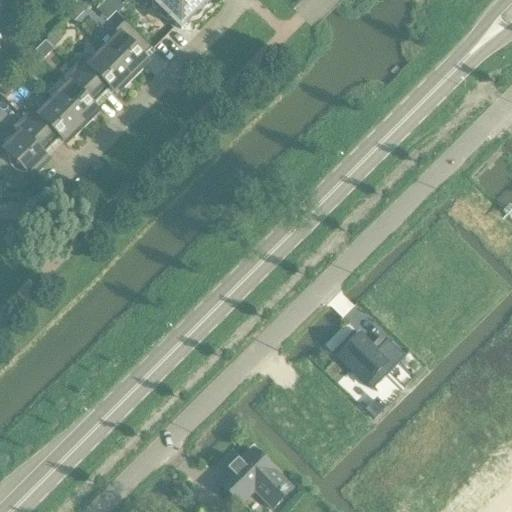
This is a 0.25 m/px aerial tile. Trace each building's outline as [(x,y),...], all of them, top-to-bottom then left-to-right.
[(126,0),(104,0),(103,1),(115,13),(127,1),(126,0)] [(161,20),(162,21),(166,17),(180,31),(188,24),(190,24),(192,24),(194,23),(196,23),(198,22),(199,20),(201,19),(202,17),(202,15),(203,13),(203,11),(203,9),(211,1),(150,1),(158,9),(158,11),(158,13),(158,15),(159,16),(160,18),(161,20)] [(73,4),(64,12),(74,22),(83,14),(73,4)] [(104,53),(133,82),(142,73),(141,71),(147,64),(142,59),(151,49),(124,22),(114,33),(119,38),(104,53)] [(45,43),(51,49),(60,41),(54,35),(45,43)] [(42,58),(51,49),(45,43),(36,52),(42,58)] [(124,91),(133,82),(104,53),(89,68),(84,62),(74,72),(101,99),(110,90),(115,96),(122,89),(124,91)] [(92,108),(101,99),(74,72),(64,82),(69,87),(54,102),(83,131),(93,122),(91,120),(98,114),(92,108)] [(10,78),(0,88),(0,90),(7,97),(18,86),(10,78)] [(74,140),(83,131),(54,102),(39,117),(34,112),(24,122),(51,149),(60,140),(66,145),(73,139),(74,140)] [(5,153),(2,156),(0,158),(0,178),(0,179),(2,181),(4,183),(7,185),(10,186),(13,187),(16,187),(19,186),(22,185),(24,184),(26,183),(31,178),(33,181),(43,172),(41,170),(48,163),(43,158),(51,149),(24,122),(14,131),(20,137),(4,152),(5,153)] [(346,350),(337,359),(366,387),(366,386),(372,392),(404,359),(387,342),(377,353),(371,347),(360,336),(348,348),(348,347),(345,350),(346,350)] [(511,369),(511,370),(501,379),(511,390),(511,369)] [(492,402),(475,419),(504,449),(511,441),(511,421),(504,414),(511,405),(511,402),(496,386),(485,396),(492,402)] [(304,388),(282,411),(312,442),(335,419),(349,434),(366,417),(338,388),(321,405),(304,388)] [(452,430),(441,439),(459,458),(469,448),(487,466),(504,449),(475,419),(458,437),(452,430)] [(230,475),(218,487),(219,488),(219,487),(237,506),(238,507),(253,493),(268,508),(278,498),(279,499),(282,496),(281,495),(288,488),(274,473),(273,472),(272,472),(254,453),(253,451),(241,464),(238,461),(227,472),(230,475)] [(427,468),(410,485),(436,511),(441,511),(456,497),(439,479),(448,469),(430,451),(420,461),(427,468)] [(386,495),(376,505),(382,511),(436,511),(410,485),(392,502),(386,495)]
